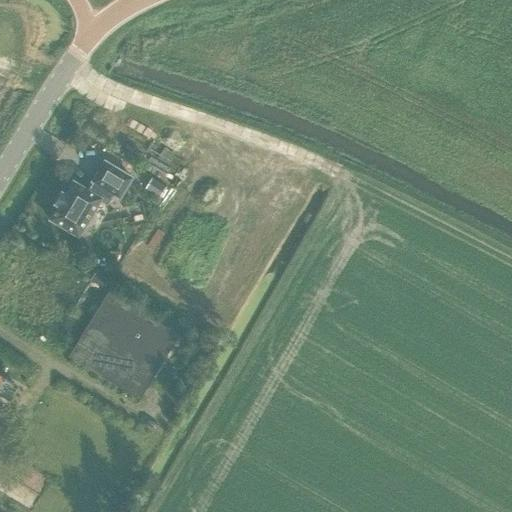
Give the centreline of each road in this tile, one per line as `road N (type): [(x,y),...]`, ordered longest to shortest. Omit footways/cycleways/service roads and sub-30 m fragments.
road 1 (track): [(63,69),(325,166)]
road 2 (track): [(511,256),(325,166)]
road 3 (unclassified): [(0,174),(88,35)]
